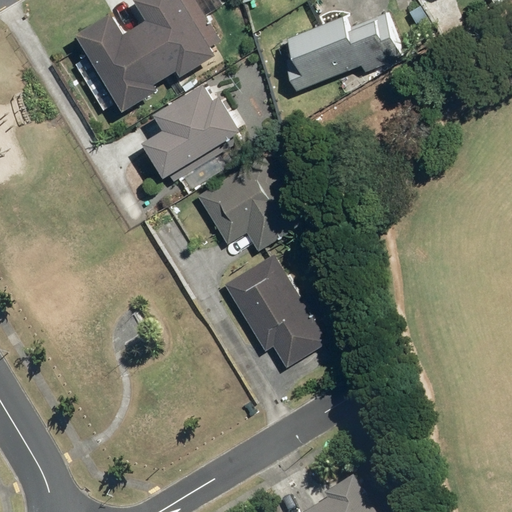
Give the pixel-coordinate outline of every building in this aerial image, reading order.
[(202,0),(150,0),(159,15),(135,28),(125,9),(80,33),(87,46),(95,42),(131,108),(170,87),(166,80),(192,66),(195,71),(232,48),(202,0)] [(351,12),(300,34),(307,51),(293,57),(306,89),(371,62),(374,69),(410,53),(392,10),(356,25),(351,12)] [(175,125),(155,138),(175,172),(252,125),(232,92),(227,95),(217,77),(165,109),(175,125)] [(274,153),(205,191),(234,242),(254,231),(264,249),(308,223),(293,196),(297,194),(274,153)] [(284,253),(234,281),(271,345),(276,342),(291,367),(336,342),(284,253)] [(380,511),(359,475),(332,491),(335,496),(308,511),(380,511)]
